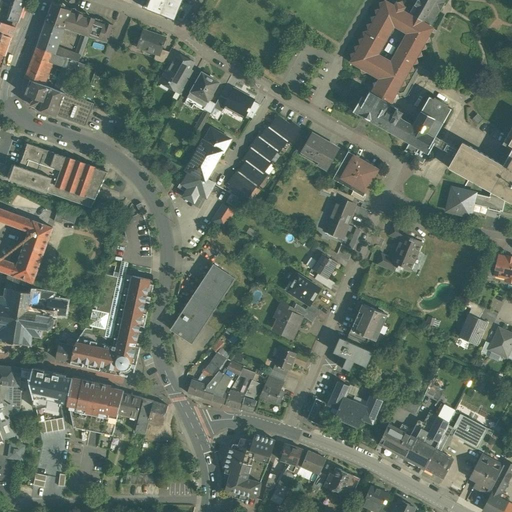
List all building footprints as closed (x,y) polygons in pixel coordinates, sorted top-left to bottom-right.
[(20,0),(0,0),(0,2),(4,3),(0,16),(0,17),(17,22),(25,1),(20,0)] [(145,0),(143,8),(175,21),(183,0),(150,0),(150,1),(147,0),(145,0)] [(443,0),(419,0),(411,15),(410,16),(428,26),(429,26),(438,10),(440,11),(444,4),(442,3),(443,0)] [(430,41),(428,37),(429,36),(424,33),(428,26),(410,16),(411,15),(403,11),(405,7),(403,6),(402,2),(398,3),(396,2),(394,6),(385,1),(384,2),(379,3),(380,8),(380,10),(375,11),(377,15),(376,16),(371,18),(372,23),(372,24),(367,25),(368,29),(368,31),(363,32),(364,37),(363,38),(359,40),(360,44),(359,45),(355,47),(356,52),(355,53),(351,54),(352,59),(350,62),(361,69),(362,73),(366,72),(379,79),(378,81),(373,83),(374,88),(371,94),(387,103),(391,95),(395,89),(398,91),(400,87),(405,85),(404,81),(405,79),(410,78),(408,74),(409,72),(414,71),(412,66),(413,65),(418,63),(416,59),(417,58),(422,56),(420,52),(421,50),(426,49),(424,45),(425,43),(430,41)] [(113,25),(52,4),(46,22),(63,28),(83,35),(88,36),(106,43),(113,25)] [(203,6),(198,14),(202,17),(208,9),(203,6)] [(16,28),(0,22),(0,53),(6,56),(16,28)] [(46,22),(37,47),(54,53),(56,48),(63,28),(46,22)] [(167,38),(143,30),(140,39),(141,39),(139,46),(138,45),(137,48),(156,54),(161,56),(163,50),(167,38)] [(83,35),(75,55),(81,56),(88,36),(83,35)] [(54,53),(37,47),(30,66),(47,73),(54,53)] [(75,55),(56,48),(54,53),(62,56),(68,58),(79,62),(81,56),(75,55)] [(177,53),(171,49),(169,52),(166,59),(172,63),(177,53)] [(161,56),(156,54),(154,59),(164,63),(166,59),(169,52),(163,50),(161,56)] [(190,60),(177,53),(172,63),(160,83),(175,91),(177,89),(178,89),(185,76),(193,63),(189,61),(190,60)] [(68,58),(62,56),(59,65),(65,67),(68,58)] [(79,62),(68,58),(65,67),(61,78),(71,81),(76,68),(78,62),(79,62)] [(93,68),(78,62),(76,68),(84,71),(85,69),(91,72),(93,68)] [(47,73),(30,66),(25,78),(32,80),(42,84),(47,73)] [(191,91),(208,101),(208,100),(219,82),(202,72),(191,91)] [(185,76),(178,89),(177,89),(175,91),(181,95),(190,79),(185,76)] [(71,81),(61,78),(56,89),(66,93),(67,94),(71,81)] [(137,84),(123,78),(120,86),(134,91),(137,84)] [(42,84),(32,80),(30,86),(31,96),(37,108),(57,115),(66,93),(56,89),(42,84)] [(239,93),(233,89),(227,99),(224,106),(224,107),(230,110),(231,108),(245,116),(248,111),(250,108),(249,108),(253,101),(239,93)] [(208,101),(191,91),(191,90),(188,95),(191,97),(190,100),(204,108),(208,101)] [(67,94),(66,93),(57,115),(86,126),(95,104),(67,94)] [(429,97),(413,126),(401,119),(401,118),(400,117),(402,112),(398,110),(398,109),(387,103),(371,94),(369,93),(366,99),(362,97),(354,112),(409,143),(429,154),(434,145),(435,143),(433,142),(436,137),(451,110),(429,97)] [(186,98),(181,95),(175,105),(180,108),(186,98)] [(215,104),(213,108),(221,112),(224,107),(224,106),(227,99),(220,95),(215,104)] [(215,104),(208,100),(208,101),(204,108),(204,111),(194,129),(200,132),(207,119),(213,108),(215,104)] [(290,126),(278,117),(270,127),(268,126),(268,127),(288,142),(296,130),(290,126)] [(511,149),(503,165),(462,142),(458,150),(454,156),(448,168),(469,179),(474,182),(491,192),(505,200),(511,203),(511,126),(508,135),(503,144),(511,149)] [(288,142),(268,127),(260,137),(259,136),(278,151),(286,141),(288,142)] [(206,139),(224,149),(229,140),(212,130),(206,139)] [(322,141),(312,135),(313,133),(312,133),(306,143),(300,153),(301,154),(302,151),(320,161),(318,164),(327,169),(339,148),(323,139),(322,141)] [(278,151),(259,136),(250,147),(270,162),(271,162),(269,160),(277,150),(278,152),(278,151)] [(458,150),(436,137),(433,142),(435,143),(434,145),(454,156),(458,150)] [(206,139),(205,138),(188,169),(206,179),(224,149),(206,139)] [(301,140),(295,151),(300,153),(306,143),(301,140)] [(57,154),(27,143),(20,163),(19,166),(14,165),(9,179),(15,181),(47,193),(47,192),(91,208),(108,172),(56,154),(57,154)] [(429,154),(409,143),(404,154),(423,164),(429,154)] [(270,162),(250,147),(252,149),(244,159),(266,175),(263,172),(270,162)] [(349,154),(338,174),(343,177),(354,157),(349,154)] [(376,170),(354,157),(343,177),(356,184),(365,189),(376,170)] [(266,175),(244,159),(247,162),(239,172),(238,171),(257,186),(266,175)] [(206,179),(188,169),(178,187),(187,192),(185,197),(194,202),(199,193),(206,197),(214,183),(206,179)] [(257,186),(238,171),(229,182),(231,184),(246,194),(248,196),(256,185),(257,186)] [(474,182),(469,179),(462,191),(468,193),(474,182)] [(246,194),(231,184),(229,187),(243,197),(246,194)] [(335,189),(322,184),(320,190),(332,195),(335,189)] [(365,189),(356,184),(354,189),(363,194),(363,193),(365,189)] [(351,195),(335,189),(332,195),(336,197),(338,197),(338,196),(348,201),(351,195)] [(363,194),(354,189),(351,195),(364,201),(366,195),(363,193),(363,194)] [(462,191),(452,189),(447,211),(470,216),(472,205),(475,194),(468,193),(462,191)] [(505,200),(491,192),(489,197),(475,194),(472,205),(488,208),(488,209),(493,211),(500,212),(501,211),(503,212),(505,200)] [(240,199),(231,194),(228,198),(238,203),(240,199)] [(348,201),(338,196),(338,197),(336,197),(322,230),(341,238),(355,204),(348,201)] [(238,203),(228,198),(226,202),(235,208),(238,203)] [(141,203),(136,205),(140,213),(145,210),(141,203)] [(78,211),(60,204),(54,221),(61,223),(62,219),(75,223),(78,211)] [(234,213),(223,204),(213,221),(213,223),(224,227),(234,213)] [(33,220),(0,208),(0,220),(29,230),(33,220)] [(17,263),(13,275),(27,279),(33,282),(53,227),(33,220),(29,230),(17,263)] [(397,227),(394,225),(390,235),(401,240),(393,259),(382,254),(378,264),(395,270),(397,266),(409,271),(411,268),(412,269),(414,263),(413,263),(418,251),(419,251),(421,246),(420,245),(421,243),(409,237),(411,232),(404,230),(397,227)] [(327,248),(318,243),(314,249),(323,254),(324,254),(327,248)] [(324,254),(323,254),(318,263),(316,262),(312,269),(327,279),(337,263),(324,254)] [(507,257),(499,256),(495,275),(507,278),(507,281),(511,282),(511,257),(507,256),(507,257)] [(0,269),(8,273),(13,275),(17,263),(0,257),(0,269)] [(494,275),(498,261),(491,259),(484,275),(494,278),(495,275),(494,275)] [(123,260),(118,277),(127,279),(130,262),(123,260)] [(213,264),(170,329),(192,343),(235,278),(213,264)] [(13,275),(8,273),(5,287),(7,288),(14,289),(15,287),(16,288),(17,282),(25,285),(27,279),(13,275)] [(321,289),(296,273),(285,289),(309,305),(310,305),(311,304),(321,289)] [(127,280),(127,279),(118,277),(105,274),(94,307),(97,308),(96,311),(93,312),(91,314),(90,318),(90,321),(92,326),(91,329),(86,328),(76,341),(84,343),(84,339),(97,342),(96,346),(109,349),(112,349),(113,345),(117,346),(120,330),(116,330),(119,317),(123,318),(126,301),(122,300),(125,288),(129,288),(131,280),(127,280)] [(129,288),(125,288),(122,300),(126,301),(123,318),(119,317),(116,330),(120,330),(117,346),(113,345),(112,349),(109,349),(96,346),(97,342),(84,339),(84,343),(76,341),(74,346),(70,364),(83,366),(84,362),(88,363),(87,367),(100,370),(101,366),(103,367),(102,371),(104,371),(120,375),(121,370),(125,370),(128,369),(130,366),(132,363),(136,364),(140,347),(136,346),(136,343),(140,344),(143,331),(139,330),(140,326),(144,327),(150,302),(146,301),(147,296),(151,297),(153,285),(149,284),(150,279),(132,275),(131,280),(127,279),(127,280),(131,280),(129,288)] [(14,289),(7,288),(5,287),(4,288),(5,290),(5,296),(0,295),(0,340),(6,341),(6,344),(8,344),(9,342),(20,344),(20,346),(22,346),(22,344),(29,345),(31,346),(32,345),(31,343),(32,336),(37,340),(40,338),(41,339),(43,337),(41,336),(42,329),(46,329),(47,331),(49,331),(49,329),(52,326),(54,327),(55,325),(54,324),(54,319),(56,319),(57,318),(60,318),(60,314),(64,315),(65,315),(67,301),(53,299),(54,294),(45,292),(40,291),(40,293),(31,291),(31,290),(29,289),(29,291),(17,290),(17,288),(16,288),(15,287),(14,289)] [(380,305),(363,297),(361,303),(378,311),(380,305)] [(484,308),(468,300),(465,306),(471,308),(471,309),(482,314),(484,308)] [(287,304),(282,302),(279,307),(282,309),(283,308),(292,313),(293,311),(294,309),(291,308),(291,307),(287,306),(287,304)] [(378,311),(361,303),(358,310),(362,312),(354,330),(354,331),(369,338),(376,340),(387,315),(378,311)] [(306,309),(296,304),(294,309),(293,311),(303,316),(303,318),(312,323),(316,316),(306,309)] [(320,311),(311,304),(310,305),(309,305),(306,309),(316,316),(320,311)] [(292,313),(283,308),(282,309),(273,329),(280,332),(279,332),(293,339),(297,330),(296,330),(301,317),(292,313)] [(482,314),(471,309),(468,314),(479,319),(482,314)] [(479,319),(468,314),(458,337),(477,345),(487,323),(479,319)] [(491,344),(489,349),(507,358),(511,347),(511,345),(511,333),(498,328),(491,344)] [(369,338),(354,331),(354,330),(352,330),(350,335),(367,343),(369,338)] [(367,343),(350,335),(349,335),(346,340),(365,349),(368,343),(367,343)] [(218,338),(210,347),(217,353),(224,343),(218,338)] [(341,355),(336,364),(350,370),(354,361),(367,367),(373,353),(365,349),(346,340),(341,338),(335,352),(341,355)] [(491,344),(486,341),(481,352),(486,355),(489,349),(491,344)] [(74,346),(59,343),(56,359),(70,362),(74,346)] [(296,353),(280,346),(278,350),(281,351),(275,364),(289,370),(296,353)] [(220,369),(211,362),(201,372),(211,380),(214,377),(216,375),(220,369)] [(243,368),(230,362),(227,368),(226,369),(240,374),(243,368)] [(289,370),(275,364),(273,370),(286,375),(289,370)] [(220,369),(216,375),(214,377),(219,381),(220,380),(224,374),(226,369),(227,368),(223,365),(220,369)] [(21,368),(0,366),(0,396),(0,397),(3,404),(11,424),(18,421),(17,417),(19,416),(19,394),(20,377),(21,368)] [(46,407),(47,403),(60,406),(61,402),(66,377),(67,375),(54,372),(53,374),(45,372),(45,370),(33,368),(33,370),(22,369),(21,377),(29,379),(33,399),(32,407),(35,407),(36,410),(46,407)] [(255,373),(243,368),(240,374),(243,375),(253,380),(255,373)] [(270,369),(265,377),(268,379),(270,375),(273,370),(270,369)] [(286,375),(273,370),(270,375),(284,381),(286,375)] [(211,380),(201,372),(198,380),(197,382),(203,384),(205,381),(209,383),(211,380)] [(224,374),(220,380),(219,381),(215,388),(214,388),(215,388),(224,391),(231,378),(224,374)] [(284,381),(270,375),(268,379),(277,384),(275,387),(280,389),(284,381)] [(67,404),(73,378),(70,378),(66,377),(61,402),(64,403),(67,404)] [(209,383),(208,385),(215,388),(219,381),(214,377),(211,380),(209,383)] [(111,386),(73,378),(67,404),(68,404),(69,406),(69,408),(117,418),(118,413),(123,393),(124,391),(111,388),(111,386)] [(277,384),(268,379),(261,396),(279,405),(285,392),(280,389),(275,387),(277,384)] [(197,382),(191,380),(187,392),(203,397),(207,385),(203,384),(197,382)] [(328,403),(328,404),(338,409),(343,398),(344,398),(349,386),(338,381),(328,403)] [(430,383),(424,395),(438,401),(443,390),(430,383)] [(215,388),(208,385),(207,385),(203,397),(211,400),(215,388),(214,388),(215,388)] [(224,391),(215,388),(211,400),(225,404),(229,393),(224,391)] [(142,398),(123,393),(118,413),(137,418),(140,408),(142,398)] [(244,397),(229,393),(225,404),(241,409),(244,397)] [(0,429),(4,440),(16,435),(11,424),(3,404),(0,397),(0,396),(0,429)] [(371,396),(366,408),(362,419),(372,423),(374,420),(376,414),(382,400),(371,396)] [(419,404),(402,396),(397,405),(414,414),(419,404)] [(256,401),(244,397),(241,409),(253,412),(256,401)] [(154,401),(142,398),(140,408),(142,408),(136,432),(145,434),(148,422),(149,419),(149,417),(154,401)] [(328,403),(316,398),(308,415),(309,415),(311,421),(321,425),(326,423),(327,423),(329,417),(334,419),(335,417),(335,416),(338,409),(328,404),(328,403)] [(344,398),(343,398),(338,409),(335,416),(335,417),(358,427),(362,419),(366,408),(344,398)] [(168,405),(154,401),(149,417),(153,418),(163,422),(168,405)] [(419,420),(418,420),(413,430),(410,435),(435,449),(448,424),(455,411),(441,403),(435,415),(429,412),(424,422),(419,420)] [(117,418),(69,408),(73,427),(113,436),(117,418)] [(493,431),(455,411),(448,424),(456,429),(452,435),(483,451),(493,431)] [(41,433),(64,429),(62,419),(39,423),(41,433)] [(18,421),(11,424),(16,435),(18,440),(28,443),(25,431),(22,430),(18,421)] [(398,432),(399,430),(389,424),(379,443),(385,446),(394,430),(398,432)] [(413,430),(402,424),(399,430),(410,435),(413,430)] [(448,424),(435,449),(441,452),(445,445),(448,444),(452,435),(456,429),(448,424)] [(410,435),(399,430),(398,432),(394,430),(385,446),(400,454),(410,435)] [(252,441),(241,438),(237,449),(230,447),(224,467),(231,469),(228,481),(227,481),(225,489),(256,498),(260,482),(247,478),(252,464),(249,463),(251,457),(263,461),(265,454),(270,456),(275,440),(255,434),(252,441)] [(435,449),(410,435),(400,454),(425,468),(435,449)] [(308,450),(285,443),(281,460),(288,462),(301,466),(302,466),(308,450)] [(8,458),(22,461),(25,446),(11,444),(8,458)] [(441,452),(435,449),(425,468),(443,477),(453,458),(441,452)] [(326,458),(308,450),(302,466),(319,473),(319,472),(326,458)] [(502,466),(481,455),(469,477),(476,481),(474,486),(488,493),(502,466)] [(502,466),(488,493),(491,495),(492,494),(498,498),(511,472),(511,464),(505,461),(502,466)] [(288,462),(277,483),(279,484),(289,489),(301,466),(288,462)] [(337,468),(334,474),(331,472),(325,485),(335,490),(336,489),(350,496),(359,478),(337,468)] [(326,475),(319,472),(319,473),(316,480),(315,480),(314,484),(319,487),(320,487),(326,475)] [(278,476),(270,473),(266,486),(273,489),(278,476)] [(33,485),(44,487),(46,476),(35,474),(33,485)] [(465,499),(473,481),(467,479),(459,496),(465,499)] [(279,484),(274,494),(283,499),(289,489),(279,484)] [(380,511),(388,494),(371,485),(362,505),(377,511),(380,511)] [(498,498),(492,494),(491,495),(483,510),(486,511),(501,511),(507,502),(498,498)] [(412,511),(415,508),(399,500),(392,511),(412,511)] [(511,511),(511,505),(507,502),(501,511),(511,511)]
